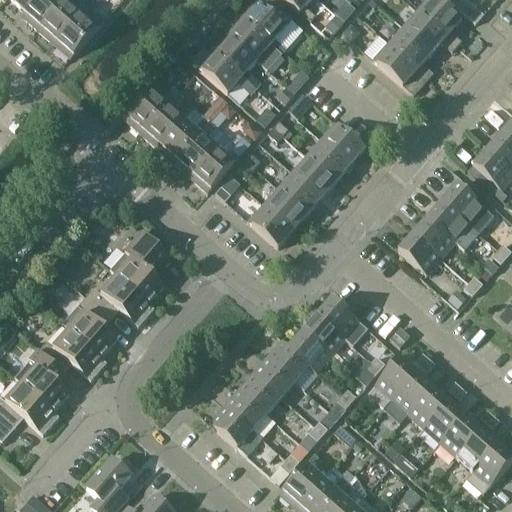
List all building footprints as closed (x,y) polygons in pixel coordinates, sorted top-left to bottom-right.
[(9,0),(4,6),(4,7),(8,2),(24,16),(37,0),(9,0)] [(37,0),(24,16),(20,20),(36,35),(67,0),(37,0)] [(73,0),(67,0),(36,35),(52,49),(86,11),(73,0)] [(314,1),(312,0),(278,0),(299,18),(300,16),(311,26),(316,21),(305,11),(314,1)] [(432,0),(429,0),(416,16),(457,52),(462,46),(451,37),(461,25),(432,0)] [(334,35),(355,12),(347,3),(325,27),(334,35)] [(251,11),(240,23),(281,59),(286,54),(276,44),(286,33),(292,25),(267,4),(261,11),(260,10),(255,14),(251,11)] [(86,11),(52,49),(69,64),(103,26),(86,11)] [(477,13),(468,22),(475,28),(483,19),(477,13)] [(457,52),(416,16),(402,32),(432,59),(441,48),(452,57),(457,52)] [(281,59),(240,23),(230,34),(234,38),(230,43),(256,66),(266,56),(284,72),(289,66),(281,59)] [(432,59),(402,32),(387,48),(429,85),(434,78),(423,69),(432,59)] [(256,66),(230,43),(226,47),(222,44),(212,56),(252,92),(258,87),(247,77),(256,66)] [(429,85),(387,48),(372,65),(403,92),(413,80),(424,90),(429,85)] [(252,92),(212,56),(201,68),(205,71),(201,76),(227,100),(237,88),(248,98),(252,92)] [(298,76),(278,100),(286,107),(306,82),(298,76)] [(151,95),(128,121),(133,126),(129,129),(141,140),(177,99),(172,95),(162,105),(151,95)] [(306,113),(312,107),(302,98),(297,105),(306,113)] [(177,99),(141,140),(154,151),(157,147),(161,151),(184,125),(173,115),(183,104),(177,99)] [(184,125),(161,151),(165,154),(162,158),(174,169),(218,119),(217,118),(209,128),(204,123),(195,134),(184,125)] [(218,119),(174,169),(186,179),(189,176),(194,180),(217,154),(206,144),(216,133),(223,124),(218,119)] [(288,134),(279,125),(273,132),(282,141),(288,134)] [(511,126),(502,138),(511,146),(511,126)] [(335,128),(320,145),(350,171),(365,154),(335,128)] [(282,141),(273,132),(267,138),(277,147),(282,141)] [(511,146),(502,138),(487,154),(511,175),(511,146)] [(350,171),(320,145),(306,161),(336,188),(350,171)] [(217,154),(194,180),(198,183),(194,187),(208,199),(234,169),(233,168),(243,157),(237,152),(227,163),(217,154)] [(511,183),(511,175),(487,154),(473,171),(501,196),(511,183)] [(260,166),(250,158),(244,165),(253,173),(260,166)] [(336,188),(306,161),(292,178),(321,204),(336,188)] [(253,173),(244,165),(239,171),(248,179),(253,173)] [(321,204),(292,178),(277,194),(307,220),(321,204)] [(457,189),(442,206),(470,231),(485,214),(457,189)] [(215,198),(224,206),(230,200),(221,191),(215,198)] [(307,220),(277,194),(263,210),(293,236),(307,220)] [(470,231),(442,206),(427,223),(455,247),(470,231)] [(293,236),(263,210),(248,227),(278,253),(293,236)] [(455,247),(427,223),(413,239),(441,264),(455,247)] [(110,276),(116,282),(148,310),(165,292),(147,276),(155,267),(164,257),(144,238),(134,249),(110,276)] [(441,264),(413,239),(398,256),(426,281),(441,264)] [(506,262),(511,256),(502,249),(497,255),(506,262)] [(506,262),(497,255),(492,261),(500,268),(506,262)] [(477,295),(482,289),(474,281),(468,288),(477,295)] [(94,293),(86,303),(107,321),(115,312),(132,328),(148,310),(116,282),(101,299),(94,293)] [(477,295),(468,288),(463,293),(472,301),(477,295)] [(62,330),(69,336),(101,364),(117,346),(99,330),(107,321),(86,303),(62,330)] [(360,328),(332,303),(317,320),(345,345),(360,328)] [(345,345),(317,320),(302,336),(331,361),(345,345)] [(389,344),(399,353),(409,342),(399,333),(389,344)] [(46,347),(38,356),(59,375),(67,366),(85,382),(101,364),(69,335),(69,336),(53,353),(46,347)] [(331,361),(302,336),(289,352),(282,345),(281,346),(316,378),(331,361)] [(316,378),(281,346),(266,363),(295,388),(308,372),(316,379),(316,378)] [(59,375),(38,356),(15,383),(21,389),(53,417),(69,400),(51,384),(59,375)] [(415,366),(417,369),(426,377),(434,368),(422,358),(415,366)] [(379,375),(384,369),(376,362),(371,368),(379,375)] [(295,388),(266,363),(252,379),(280,404),(295,388)] [(416,378),(399,363),(367,399),(384,413),(391,406),(416,378)] [(379,375),(371,368),(365,374),(374,381),(379,375)] [(407,421),(432,392),(416,378),(391,406),(407,421)] [(280,404),(252,379),(238,395),(266,420),(280,404)] [(371,384),(365,379),(359,386),(365,391),(371,384)] [(459,406),(466,397),(454,386),(447,395),(459,406)] [(0,402),(0,445),(2,447),(16,431),(12,428),(20,420),(37,435),(53,417),(21,389),(5,407),(0,402)] [(449,407),(432,392),(407,421),(423,435),(449,407)] [(350,408),(356,402),(347,394),(342,400),(350,408)] [(266,420),(238,395),(223,411),(252,436),(266,420)] [(350,408),(342,400),(337,406),(345,414),(350,408)] [(465,421),(449,407),(423,435),(440,449),(465,421)] [(252,436),(223,411),(208,428),(243,458),(258,442),(252,436)] [(491,434),(499,426),(487,415),(479,424),(491,434)] [(456,464),(481,435),(465,421),(440,449),(456,464)] [(322,440),(327,434),(319,427),(313,433),(322,440)] [(322,440),(313,433),(308,438),(317,446),(322,440)] [(472,478),(497,449),(481,435),(456,464),(472,478)] [(259,464),(270,473),(282,458),(271,449),(259,464)] [(489,493),(511,467),(511,462),(497,449),(472,478),(489,493)] [(283,494),(279,499),(293,511),(296,511),(322,483),(313,474),(321,465),(315,459),(306,469),(305,468),(282,494),(283,494)] [(293,473),(299,466),(290,459),(285,465),(293,473)] [(115,500),(132,481),(111,464),(87,492),(102,506),(96,511),(118,511),(123,507),(115,500)] [(293,473),(285,465),(280,471),(288,478),(293,473)] [(322,483),(296,511),(325,511),(347,488),(341,482),(332,492),(322,483)] [(347,488),(325,511),(354,511),(355,511),(345,503),(353,493),(347,488)] [(39,511),(42,510),(31,500),(22,511),(23,511),(39,511)] [(166,511),(154,501),(144,511),(129,511),(127,511),(166,511)]
